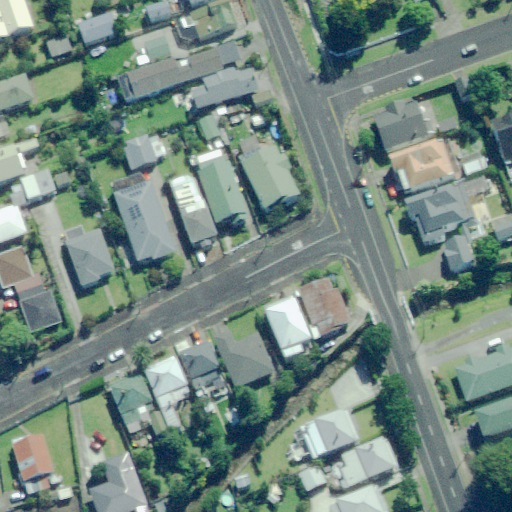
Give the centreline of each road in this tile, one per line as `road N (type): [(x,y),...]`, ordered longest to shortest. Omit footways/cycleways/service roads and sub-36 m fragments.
road 1 (residential): [(354,221),(0,400)]
road 2 (residential): [(459,511),(354,221)]
road 3 (residential): [(309,103),(511,31)]
road 4 (residential): [(354,221),(309,103)]
